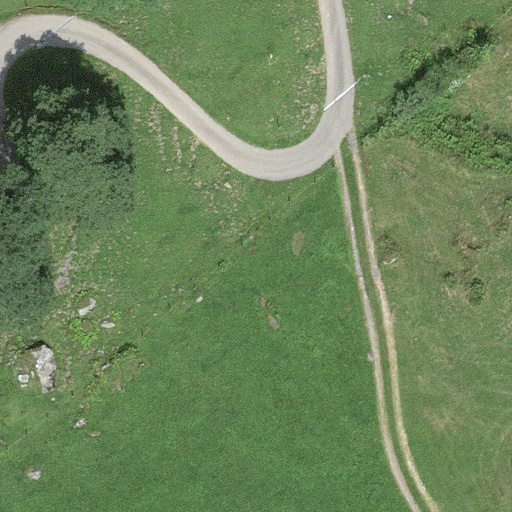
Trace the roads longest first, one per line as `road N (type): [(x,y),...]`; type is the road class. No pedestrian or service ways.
road 1 (track): [(0,54),(34,33),(82,37),(141,73),(228,152),(279,172),(333,148),(345,99),(331,0)]
road 2 (track): [(421,511),(388,422),(371,248),(333,148)]
road 3 (track): [(0,304),(17,287),(21,213),(0,155)]
